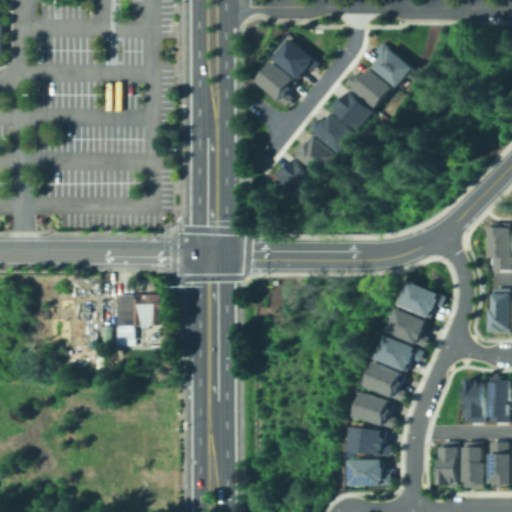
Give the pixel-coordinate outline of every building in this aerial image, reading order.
[(282,36),(313,61),(307,69),(302,66),(293,77),(266,56),(282,36)] [(377,40),(408,64),(391,86),(366,66),(371,59),(370,58),(374,53),(370,49),(377,40)] [(264,59),(291,80),(282,91),(287,95),(280,104),(272,97),(270,98),(248,81),(264,59)] [(361,65),(387,86),(371,106),(346,87),(347,86),(341,81),(348,72),(353,76),(361,65)] [(343,87),(369,108),(353,129),(327,109),(328,108),(325,105),(332,96),(335,98),(343,87)] [(326,110),(351,131),(334,152),(309,131),(310,130),(304,125),(311,117),(315,121),(318,117),(319,118),(326,110)] [(307,133),(333,153),(315,176),(290,154),(291,153),(287,151),(294,142),(296,143),(299,139),(301,140),(307,133)] [(287,156),(313,178),(294,200),(271,179),(279,170),(277,169),(287,156)] [(511,224),(511,270),(495,270),(495,259),(490,259),(490,230),(500,230),(500,225),(511,224)] [(437,306),(432,318),(431,318),(431,320),(399,307),(410,281),(447,296),(442,308),(437,306)] [(511,333),(493,333),(493,311),(490,311),(490,290),(511,290),(511,333)] [(164,295),(164,325),(138,326),(138,339),(121,339),(121,295),(164,295)] [(396,313),(387,336),(425,352),(429,341),(422,339),(428,326),(396,313)] [(105,327),(114,327),(114,345),(105,346),(105,327)] [(385,340),(376,362),(408,375),(413,363),(419,365),(423,355),(385,340)] [(375,367),(366,389),(403,404),(407,394),(402,392),(407,380),(375,367)] [(461,381),(461,402),(465,402),(465,417),(466,417),(466,422),(485,422),(485,377),(475,377),(475,381),(461,381)] [(488,377),(488,417),(490,418),(490,421),(508,422),(509,380),(495,380),(495,377),(488,377)] [(362,396),(355,419),(394,431),(397,421),(392,419),(396,406),(362,396)] [(354,430),(351,454),(391,458),(393,448),(385,447),(385,440),(381,439),(382,433),(354,430)] [(459,443),(459,457),(457,457),(457,487),(450,487),(450,484),(436,484),(436,463),(439,463),(439,447),(441,447),(441,443),(459,443)] [(509,443),(509,487),(489,487),(489,484),(487,484),(487,455),(490,455),(490,443),(509,443)] [(483,444),(483,463),(485,463),(485,487),(463,486),(463,482),(462,482),(462,447),(465,447),(465,444),(483,444)] [(351,462),(351,486),(392,486),(392,475),(386,475),(386,461),(351,462)]
